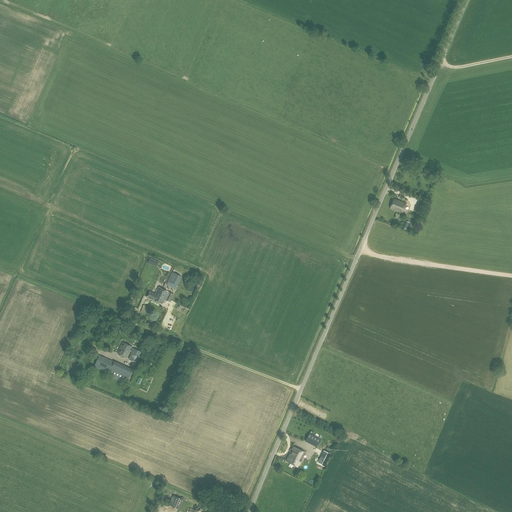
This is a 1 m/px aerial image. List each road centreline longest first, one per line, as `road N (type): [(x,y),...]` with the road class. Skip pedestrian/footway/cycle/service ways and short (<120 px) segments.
road 1 (unclassified): [(251,511),(467,0)]
road 2 (unknown): [(301,389),(135,325)]
